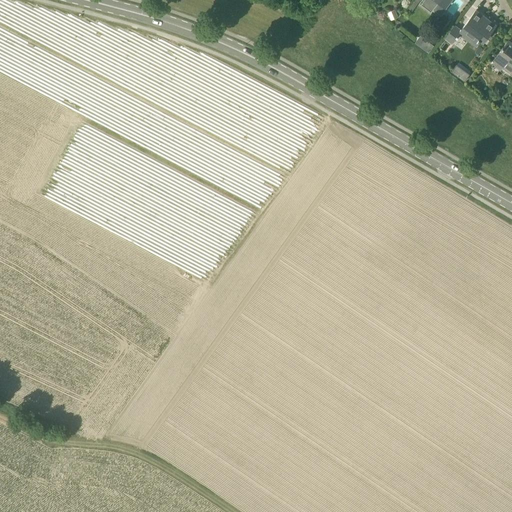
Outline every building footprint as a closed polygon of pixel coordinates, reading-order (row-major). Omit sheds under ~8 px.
[(424,0),(420,5),(431,12),(433,10),(442,16),(447,9),(445,7),(450,0),(424,0)] [(395,9),(387,12),(391,20),(398,17),(395,9)] [(476,10),(461,30),(468,35),(466,38),(476,46),(480,41),(484,35),(487,37),(494,28),(487,22),(489,20),(476,10)] [(455,25),(445,38),(452,43),(455,39),(456,39),(458,37),(457,36),(459,33),(458,32),(460,29),(459,28),(455,25)] [(511,44),(507,41),(493,60),(511,74),(511,44)] [(428,42),(423,49),(428,53),(434,46),(428,42)]
